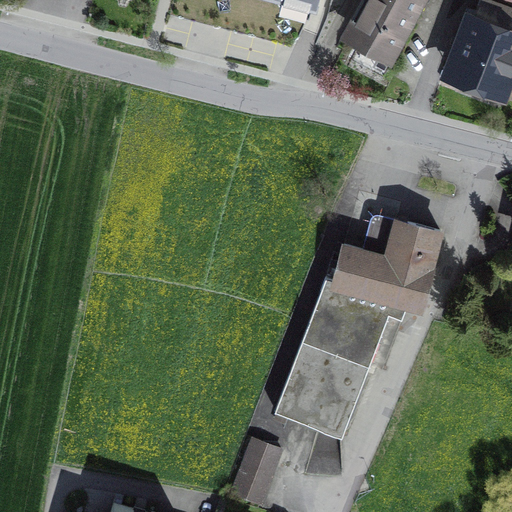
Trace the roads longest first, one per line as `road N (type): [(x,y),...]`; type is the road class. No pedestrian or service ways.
road 1 (tertiary): [(482,149),(331,113),(259,105),(0,38)]
road 2 (residential): [(340,511),(433,323),(482,149)]
road 3 (residential): [(208,511),(64,482),(58,511)]
